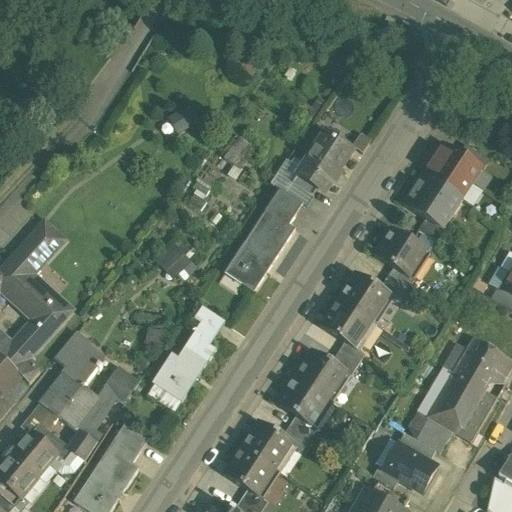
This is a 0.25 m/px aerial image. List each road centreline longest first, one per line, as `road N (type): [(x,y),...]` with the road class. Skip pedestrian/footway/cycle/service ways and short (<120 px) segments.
road 1 (tertiary): [(157,511),(465,34)]
road 2 (residential): [(164,0),(88,126),(0,219)]
